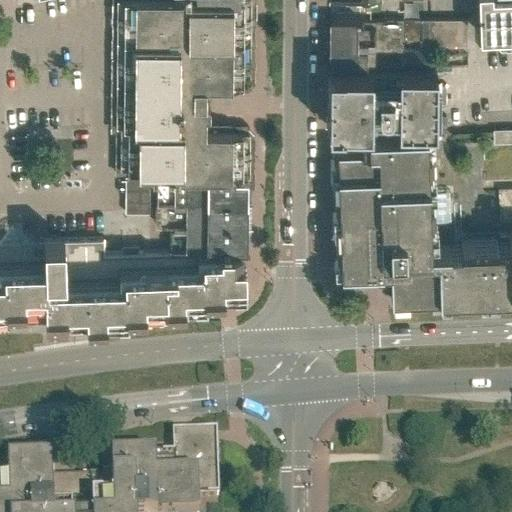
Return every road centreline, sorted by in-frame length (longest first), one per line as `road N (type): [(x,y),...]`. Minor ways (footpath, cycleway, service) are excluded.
road 1 (unclassified): [(293,342),(295,0)]
road 2 (tertiary): [(293,342),(0,374)]
road 3 (tertiary): [(0,424),(292,391)]
road 4 (tertiary): [(292,391),(511,380)]
road 5 (tertiary): [(511,333),(293,342)]
road 6 (unclassified): [(292,511),(292,391)]
